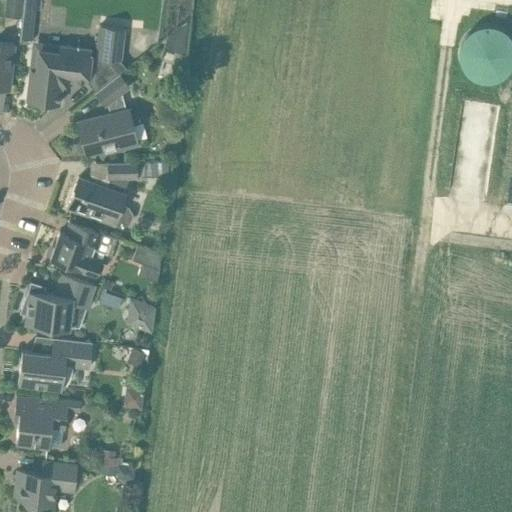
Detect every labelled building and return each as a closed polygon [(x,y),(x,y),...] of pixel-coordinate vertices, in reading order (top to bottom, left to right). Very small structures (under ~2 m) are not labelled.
[(24,0),(20,40),(31,42),(36,0),(24,0)] [(120,59),(123,27),(99,24),(96,56),(120,59)] [(470,77),(511,78),(511,26),(471,25),(470,77)] [(87,81),(89,61),(91,48),(33,41),(26,99),(59,103),(61,84),(68,79),(87,81)] [(0,42),(0,67),(10,68),(9,73),(10,73),(12,53),(13,44),(0,42)] [(100,153),(119,148),(137,143),(128,108),(126,108),(121,91),(128,85),(118,73),(95,91),(105,104),(106,103),(109,113),(77,121),(85,152),(99,149),(100,153)] [(168,160),(149,161),(149,175),(168,175),(168,160)] [(140,170),(140,161),(107,161),(108,177),(110,176),(107,186),(78,176),(67,206),(86,213),(120,225),(129,222),(132,213),(127,206),(120,204),(124,192),(123,192),(128,176),(136,176),(136,170),(140,170)] [(49,257),(96,274),(101,260),(107,263),(116,236),(101,231),(88,227),(69,220),(64,232),(59,230),(49,257)] [(137,243),(134,252),(132,258),(158,268),(160,253),(137,243)] [(27,288),(19,312),(25,314),(24,323),(68,328),(68,325),(78,326),(86,307),(94,283),(61,272),(53,293),(43,292),(45,286),(30,280),(30,281),(32,282),(29,289),(27,288)] [(128,295),(126,322),(151,331),(155,305),(128,295)] [(17,382),(37,385),(61,387),(61,385),(65,382),(68,378),(71,371),(71,365),(88,366),(91,341),(53,337),(51,352),(21,349),(17,382)] [(133,345),(128,355),(140,361),(145,351),(133,345)] [(126,386),(124,404),(140,406),(142,388),(126,386)] [(68,401),(36,397),(16,395),(14,409),(19,410),(15,442),(48,446),(48,445),(60,447),(62,428),(64,429),(67,409),(79,410),(81,400),(68,398),(68,401)] [(102,448),(100,463),(113,464),(115,449),(102,448)] [(16,511),(51,511),(54,487),(72,489),(75,464),(43,460),(42,473),(17,470),(16,483),(20,483),(16,511)] [(117,464),(116,471),(121,476),(133,477),(134,465),(121,464),(117,464)]
